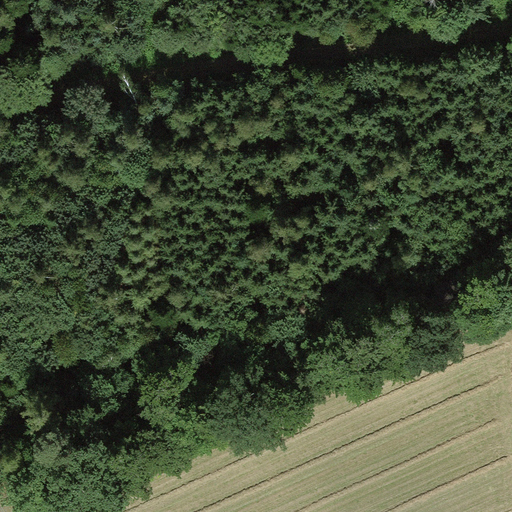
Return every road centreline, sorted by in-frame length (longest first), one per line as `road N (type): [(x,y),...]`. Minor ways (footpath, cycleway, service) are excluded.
road 1 (track): [(0,494),(140,455),(511,267)]
road 2 (track): [(0,97),(217,54),(511,15)]
